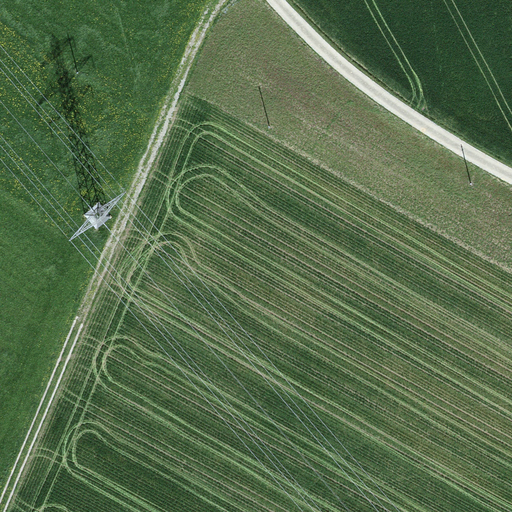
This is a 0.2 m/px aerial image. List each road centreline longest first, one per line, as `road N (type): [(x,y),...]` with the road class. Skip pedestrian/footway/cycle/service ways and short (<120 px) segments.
road 1 (track): [(219,0),(198,34),(1,511)]
road 2 (unclassified): [(275,0),(374,91),(511,175)]
